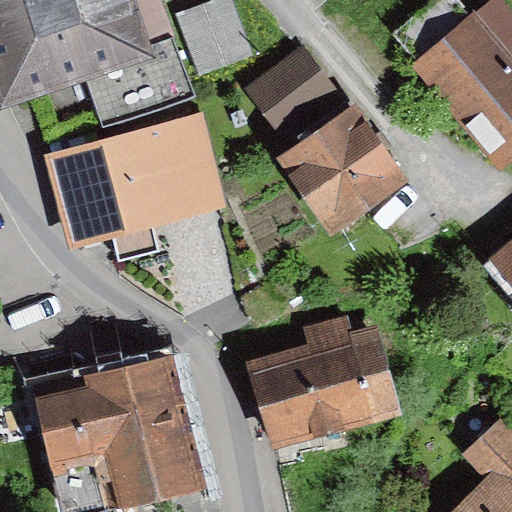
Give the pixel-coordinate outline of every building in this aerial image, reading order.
[(0,0),(0,71),(8,94),(89,65),(109,122),(189,94),(171,42),(152,49),(134,0),(0,0)] [(219,0),(204,5),(180,14),(201,74),(251,56),(230,0),(219,0)] [(511,8),(507,2),(418,72),(500,176),(511,165),(511,8)] [(305,60),(248,101),(280,143),(336,102),(305,60)] [(204,116),(46,152),(65,237),(224,201),(204,116)] [(359,120),(284,171),(334,243),(408,191),(359,120)] [(511,248),(490,266),(511,295),(511,248)] [(308,346),(246,361),(267,447),(399,413),(379,331),(352,338),(346,317),(304,328),(308,346)] [(100,511),(207,486),(174,358),(87,378),(90,389),(36,400),(65,511),(100,511)] [(511,511),(511,427),(502,418),(465,455),(487,477),(453,511),(511,511)]
